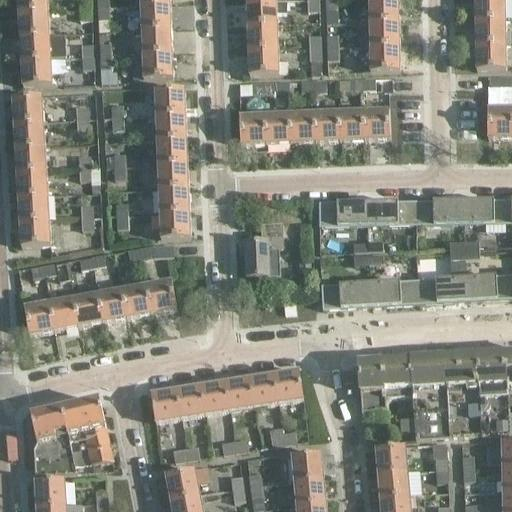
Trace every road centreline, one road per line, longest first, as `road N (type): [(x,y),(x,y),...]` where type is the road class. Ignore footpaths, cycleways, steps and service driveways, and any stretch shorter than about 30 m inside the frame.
road 1 (residential): [(216,186),(441,182)]
road 2 (residential): [(316,344),(511,332)]
road 3 (residential): [(208,0),(216,186)]
road 4 (residential): [(441,182),(437,0)]
road 5 (residential): [(353,511),(348,447),(316,344)]
road 6 (residential): [(216,186),(223,357)]
road 7 (residential): [(120,373),(143,511)]
road 8 (residential): [(3,400),(120,373)]
